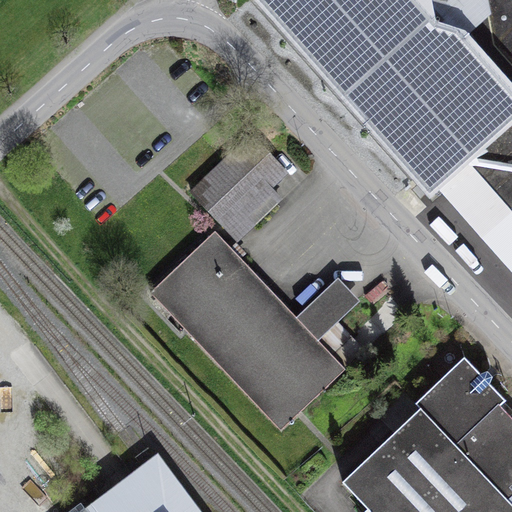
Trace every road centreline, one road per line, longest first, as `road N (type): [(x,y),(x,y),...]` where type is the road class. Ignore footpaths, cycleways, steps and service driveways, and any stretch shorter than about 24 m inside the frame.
road 1 (tertiary): [(511,341),(235,49),(185,23)]
road 2 (tertiary): [(185,23),(125,32),(0,144)]
